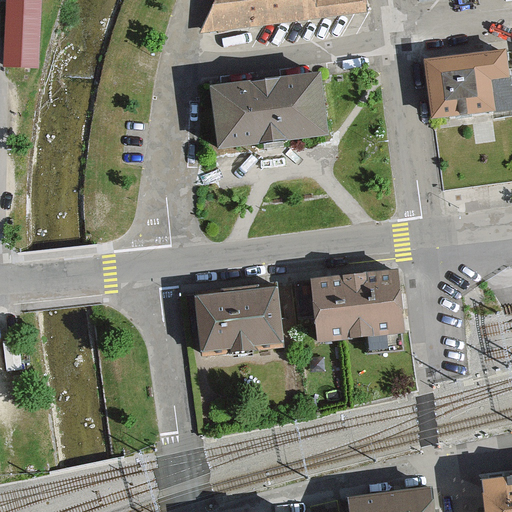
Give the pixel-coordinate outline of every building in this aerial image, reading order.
[(1,0),(1,71),(45,71),(45,0),(1,0)] [(220,0),(204,36),(372,16),(369,0),(220,0)] [(511,51),(427,63),(435,125),(504,116),(500,83),(511,81),(511,51)] [(335,77),(218,89),(224,153),(341,142),(335,77)] [(398,270),(313,281),(321,342),(406,330),(398,270)] [(294,290),(202,297),(207,354),(299,346),(294,290)] [(511,511),(511,481),(489,484),(492,511),(511,511)] [(443,511),(442,491),(357,500),(357,511),(443,511)]
